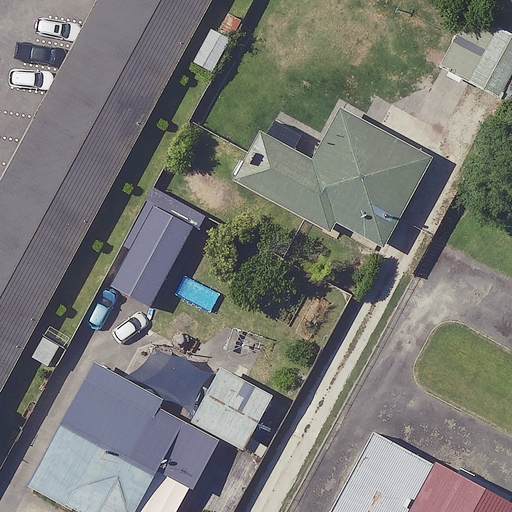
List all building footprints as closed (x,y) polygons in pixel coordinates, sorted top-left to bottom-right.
[(0,388),(208,0),(101,0),(0,189),(0,388)] [(511,0),(460,0),(461,26),(511,26),(511,0)] [(430,157),(340,109),(318,150),(266,122),(236,179),(329,229),(334,218),(383,245),(430,157)] [(198,213),(158,192),(111,282),(151,303),(198,213)] [(207,372),(141,337),(122,373),(95,359),(30,483),(84,511),(129,511),(154,465),(192,485),(219,434),(243,446),(270,394),(212,363),(207,372)] [(511,511),(511,496),(372,423),(325,511),(511,511)]
